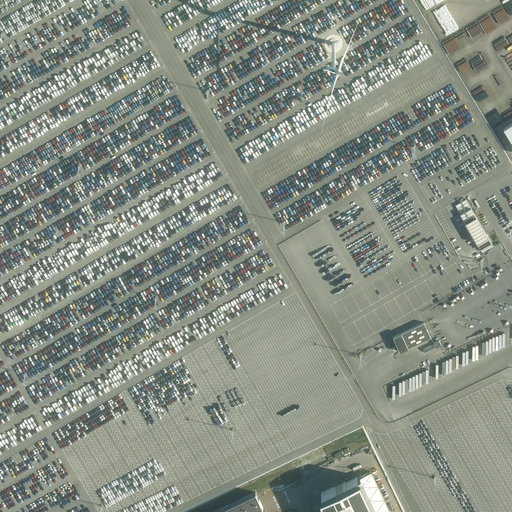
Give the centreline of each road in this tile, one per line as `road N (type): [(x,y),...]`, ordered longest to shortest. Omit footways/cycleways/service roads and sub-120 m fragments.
road 1 (unknown): [(271,243),(0,398)]
road 2 (unknown): [(0,103),(177,0)]
road 3 (unknown): [(169,67),(0,164)]
road 4 (unknown): [(457,257),(467,280),(344,352)]
road 5 (unknown): [(332,330),(457,257)]
road 6 (unknown): [(215,335),(285,461)]
road 7 (unknown): [(250,478),(180,356)]
road 8 (unknown): [(169,67),(284,0)]
road 9 (unknown): [(154,511),(94,407)]
